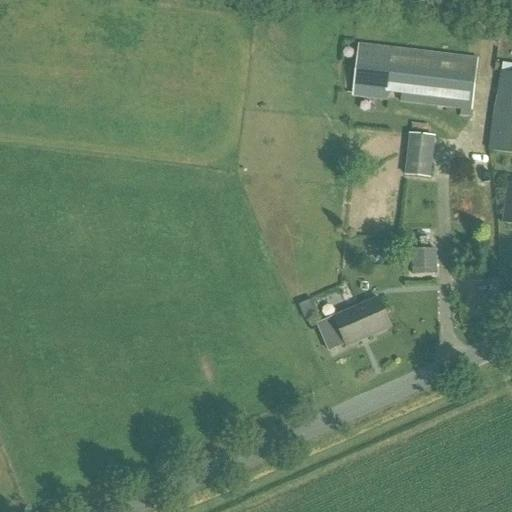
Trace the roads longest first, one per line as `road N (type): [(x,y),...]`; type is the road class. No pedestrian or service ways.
road 1 (unclassified): [(126,511),(511,343)]
road 2 (track): [(190,511),(511,372)]
